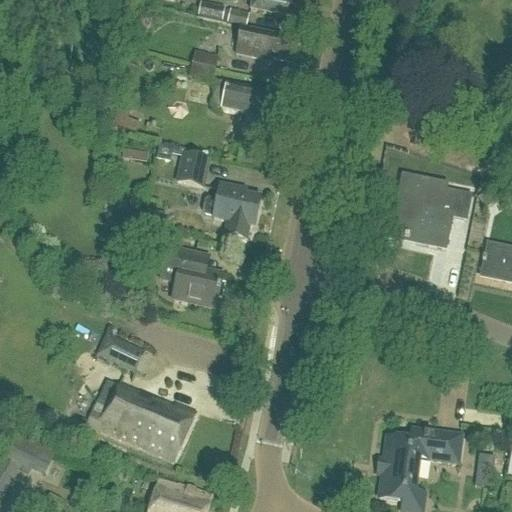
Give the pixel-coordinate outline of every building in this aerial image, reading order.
[(251,0),(249,13),(265,17),(302,24),(305,9),(300,8),(301,0),(251,0)] [(248,17),(200,6),(197,20),(245,30),(248,17)] [(298,43),(242,30),(236,56),(271,64),(272,61),(293,66),(298,43)] [(192,67),(215,72),(217,61),(194,56),(192,67)] [(212,86),(215,72),(192,67),(189,81),(212,86)] [(284,99),(227,87),(222,110),(251,117),(250,122),(251,125),(254,127),(257,127),(260,127),(262,124),(263,120),(280,123),(280,121),(283,119),(284,111),(282,109),(284,99)] [(148,150),(128,148),(126,164),(146,166),(148,150)] [(181,161),(175,186),(203,192),(209,163),(182,157),(182,154),(158,149),(155,163),(170,166),(171,159),(181,161)] [(234,192),(219,189),(216,205),(206,203),(204,204),(201,215),(203,219),(213,221),(212,223),(227,226),(224,240),(246,244),(249,231),(254,232),(260,202),(233,196),(234,192)] [(472,199),(446,193),(443,207),(427,204),(425,213),(397,207),(390,239),(429,247),(428,250),(446,254),(453,220),(467,223),(472,199)] [(118,201),(113,225),(137,229),(141,206),(118,201)] [(163,217),(147,214),(143,230),(159,234),(163,217)] [(511,252),(489,247),(482,280),(506,285),(506,287),(511,287),(511,252)] [(195,260),(167,254),(162,277),(179,281),(174,303),(215,312),(223,278),(193,272),(195,260)] [(145,356),(106,338),(96,360),(134,378),(145,356)] [(174,410),(119,386),(107,413),(98,431),(175,463),(197,415),(176,405),(174,410)] [(462,440),(412,433),(410,444),(388,441),(379,503),(402,506),(401,511),(423,511),(425,497),(415,495),(420,459),(430,460),(430,464),(458,468),(462,440)] [(53,458),(11,439),(0,462),(0,507),(16,472),(28,477),(29,474),(43,480),(53,458)] [(177,490),(158,484),(149,511),(208,511),(213,498),(178,487),(177,490)]
